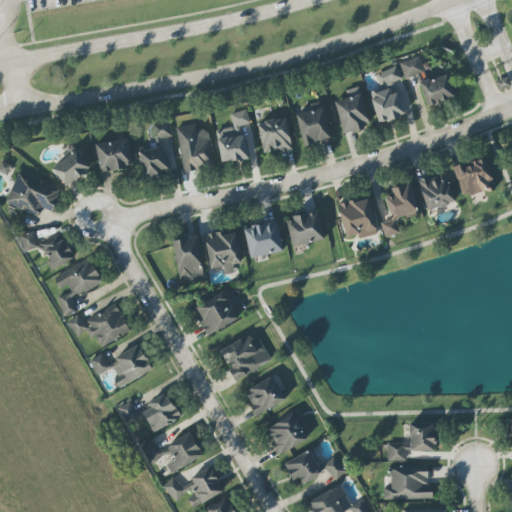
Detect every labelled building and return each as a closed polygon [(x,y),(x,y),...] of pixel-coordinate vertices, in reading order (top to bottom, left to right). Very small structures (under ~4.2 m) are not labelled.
[(405,78),(424,72),(419,56),(400,62),(405,78)] [(378,123),(405,116),(399,92),(394,93),(391,82),(401,80),(397,67),(375,73),(380,89),(369,92),(378,123)] [(427,107),(454,98),(447,74),(420,83),(427,107)] [(343,134),(370,126),(359,87),(346,90),(348,98),(335,101),(343,134)] [(331,139),(322,105),(295,111),(304,146),(331,139)] [(222,164),(248,159),(242,126),(250,125),(247,110),(230,113),(233,128),(216,131),(222,164)] [(292,150),(286,118),(257,123),(263,153),(279,150),(279,153),(292,150)] [(160,143),(159,138),(171,137),(170,123),(151,124),(152,143),(160,143)] [(176,127),(184,172),(214,167),(207,129),(197,131),(195,124),(176,127)] [(132,167),(128,138),(95,144),(100,173),(132,167)] [(66,187),(91,168),(73,145),(62,153),(66,158),(52,168),(66,187)] [(168,169),(164,146),(138,151),(144,179),(161,176),(160,170),(168,169)] [(452,167),(464,199),(496,187),(485,158),(467,165),(466,162),(452,167)] [(61,189),(19,171),(6,203),(38,216),(41,208),(52,212),(61,189)] [(445,171),(418,180),(427,211),(455,203),(445,171)] [(392,188),(393,196),(386,197),(391,221),(382,223),(385,237),(400,233),(396,217),(416,213),(410,184),(392,188)] [(346,237),(359,234),(360,239),(377,234),(368,197),(338,205),(346,237)] [(293,248),(325,239),(317,211),(285,219),(293,248)] [(250,259),(284,251),(277,221),(244,229),(250,259)] [(235,230),(204,235),(210,269),(223,267),(224,275),(234,273),(233,265),(241,263),(235,230)] [(25,252),(43,247),(49,268),(72,262),(64,236),(37,244),(34,231),(20,235),(25,252)] [(172,240),(179,280),(204,276),(197,236),(172,240)] [(102,283),(89,258),(54,277),(60,289),(67,285),(71,291),(57,299),(66,317),(78,310),(72,299),(102,283)] [(238,320),(224,292),(193,308),(207,336),(238,320)] [(76,337),(87,332),(92,340),(97,338),(101,346),(130,333),(117,305),(82,321),(80,315),(68,321),(76,337)] [(220,350),(230,369),(229,370),(234,380),(272,361),(260,339),(252,343),(248,335),(220,350)] [(152,372),(140,345),(111,358),(120,377),(114,379),(118,387),(152,372)] [(98,375),(110,369),(102,354),(90,360),(98,375)] [(285,400),(272,376),(244,391),(257,415),(285,400)] [(142,411),(153,433),(180,418),(167,393),(147,403),(149,408),(142,411)] [(117,407),(125,426),(139,421),(131,402),(117,407)] [(280,455),(307,440),(301,429),(307,426),(298,409),(265,428),(280,455)] [(435,451),(434,423),(410,423),(410,452),(435,451)] [(203,456),(190,433),(158,450),(153,439),(141,446),(151,465),(163,459),(171,473),(203,456)] [(406,461),(405,443),(387,444),(388,461),(406,461)] [(284,463),(293,480),(299,477),(303,485),(322,474),(309,450),(284,463)] [(336,480),(346,471),(333,456),(323,465),(336,480)] [(433,498),(432,486),(428,486),(428,466),(390,467),(391,489),(384,489),(384,500),(433,498)] [(223,491),(209,467),(190,478),(198,493),(188,499),(193,508),(223,491)] [(184,488),(173,477),(162,487),(176,502),(190,489),(193,491),(196,487),(191,481),(184,488)] [(365,511),(365,503),(345,503),(345,493),(309,493),(309,511),(365,511)]
